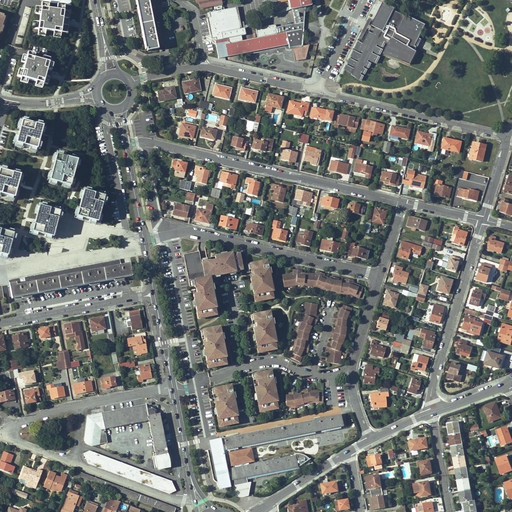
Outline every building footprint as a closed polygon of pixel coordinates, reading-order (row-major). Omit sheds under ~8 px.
[(147,49),(148,51),(158,49),(153,23),(148,0),(136,0),(146,49),(147,49)] [(198,0),(199,3),(201,2),(203,9),(203,8),(216,6),(217,10),(222,9),(222,5),(220,0),(198,0)] [(225,57),(231,56),(231,55),(289,44),(289,48),(292,48),(303,46),(304,29),(302,30),(303,7),(310,5),(309,0),(300,0),(302,7),(292,9),(295,24),(275,27),(277,35),(242,42),(230,44),(229,38),(215,41),(219,58),(225,57)] [(302,7),(300,0),(288,0),(291,9),(292,9),(302,7)] [(348,65),(346,69),(352,74),(354,75),(355,74),(357,75),(356,77),(361,80),(363,75),(361,74),(362,72),(364,73),(365,74),(367,69),(364,67),(365,66),(368,67),(371,62),(368,61),(369,60),(372,61),(376,63),(380,56),(379,56),(373,53),(374,51),(380,54),(381,52),(383,49),(377,46),(378,44),(383,47),(385,42),(389,43),(384,53),(386,54),(411,64),(417,51),(415,50),(417,46),(415,46),(419,38),(426,24),(413,17),(406,14),(406,15),(403,21),(401,20),(404,14),(395,10),(396,8),(387,3),(384,2),(372,25),(376,27),(373,33),(369,31),(363,43),(359,41),(356,49),(363,52),(362,54),(355,50),(352,57),(359,60),(358,62),(351,58),(348,63),(355,67),(355,68),(348,65)] [(215,40),(215,41),(229,38),(230,44),(242,42),(241,35),(246,34),(244,21),(240,22),(237,6),(235,6),(222,9),(217,10),(206,12),(212,40),(215,40)] [(63,10),(40,7),(37,29),(60,32),(63,10)] [(0,12),(0,16),(4,18),(0,30),(0,43),(9,15),(0,12)] [(370,18),(359,38),(362,40),(373,19),(370,18)] [(303,46),(292,48),(295,60),(305,59),(309,45),(303,46)] [(26,55),(20,77),(42,83),(48,62),(26,55)] [(199,79),(183,82),(185,93),(201,90),(199,79)] [(231,88),(215,84),(213,95),(228,99),(231,88)] [(165,90),(160,91),(159,93),(159,94),(160,101),(176,98),(174,86),(165,88),(165,90)] [(257,92),(241,88),(239,99),(254,102),(257,92)] [(275,96),(274,98),(268,96),(265,111),(271,113),(272,107),(280,109),(283,98),(275,96)] [(184,106),(182,99),(178,100),(179,104),(176,104),(176,107),(184,106)] [(287,113),(295,114),(295,112),(302,114),(303,110),(307,111),(308,104),(302,102),(301,104),(290,101),(287,113)] [(333,112),(315,108),(313,117),(331,121),(333,112)] [(34,149),(42,121),(21,115),(13,144),(34,149)] [(349,117),(340,115),(338,124),(356,128),(359,118),(350,116),(349,117)] [(376,122),(367,120),(365,130),(382,134),(384,125),(376,123),(376,122)] [(254,122),(248,121),(246,129),(252,130),(254,122)] [(182,123),(180,132),(183,133),(183,134),(187,136),(187,137),(193,138),(195,127),(182,123)] [(389,135),(408,139),(410,130),(392,126),(389,135)] [(216,131),(203,128),(201,136),(214,140),(216,131)] [(429,134),(418,132),(415,143),(429,146),(431,140),(435,141),(436,134),(429,132),(429,134)] [(231,146),(236,147),(240,148),(239,149),(244,150),(246,140),(233,137),(231,146)] [(270,151),(273,142),(267,141),(266,143),(257,141),(258,139),(254,138),(252,147),(254,148),(253,148),(265,151),(265,150),(270,151)] [(461,142),(444,138),(441,149),(458,153),(461,142)] [(290,142),(283,141),(281,149),(284,150),(282,159),(295,162),(297,153),(288,151),(290,142)] [(482,162),(484,152),(482,152),(484,145),(473,142),(469,159),(482,162)] [(321,150),(307,147),(306,150),(303,161),(311,162),(311,164),(318,166),(321,150)] [(347,157),(353,159),(355,149),(349,148),(347,157)] [(67,187),(74,162),(76,155),(55,150),(46,182),(67,187)] [(405,167),(407,159),(403,158),(403,159),(400,158),(398,165),(405,167)] [(187,163),(174,160),(172,169),(176,170),(185,172),(187,163)] [(348,165),(332,161),(329,170),(346,174),(348,165)] [(372,167),(356,163),(354,172),(363,174),(363,173),(365,173),(370,174),(372,167)] [(0,193),(17,198),(25,169),(4,164),(0,178),(0,193)] [(209,171),(206,170),(203,169),(204,168),(197,166),(195,174),(198,175),(196,181),(206,184),(209,171)] [(415,172),(408,170),(406,178),(410,179),(412,179),(411,181),(410,186),(423,189),(425,177),(414,174),(415,172)] [(235,175),(223,172),(220,182),(229,184),(228,187),(234,189),(235,185),(233,184),(235,175)] [(381,181),(386,182),(389,183),(388,184),(397,186),(399,176),(383,172),(381,181)] [(260,183),(256,182),(254,181),(254,180),(247,178),(246,183),(249,184),(246,193),(257,196),(260,183)] [(436,185),(434,191),(436,191),(435,195),(448,198),(450,188),(440,185),(442,181),(434,180),(433,184),(436,185)] [(285,189),(282,188),(279,187),(280,186),(272,184),(271,189),(274,190),(272,200),(282,202),(285,189)] [(98,222),(105,197),(107,190),(86,185),(77,217),(98,222)] [(216,189),(213,188),(211,195),(215,196),(215,195),(219,196),(220,190),(216,189)] [(467,190),(459,188),(457,197),(476,201),(479,191),(470,189),(469,191),(467,190)] [(310,193),(297,190),(295,199),(303,201),(302,205),(309,206),(310,202),(307,202),(310,193)] [(339,199),(325,196),(325,198),(323,197),(321,205),(325,205),(324,207),(334,210),(335,208),(336,208),(339,199)] [(500,202),(503,203),(500,212),(511,216),(511,215),(511,205),(507,204),(508,201),(502,199),(500,202)] [(53,237),(60,212),(62,206),(41,200),(32,232),(53,237)] [(358,205),(350,203),(348,211),(361,214),(363,205),(359,204),(358,205)] [(176,204),(173,212),(175,213),(175,215),(186,218),(188,207),(176,204)] [(198,208),(196,217),(199,218),(198,220),(203,221),(202,221),(208,223),(213,205),(207,204),(205,210),(198,208)] [(293,207),(289,206),(287,213),(291,214),(291,215),(295,216),(297,209),(293,208),(293,207)] [(386,211),(375,208),(372,221),(383,224),(386,211)] [(226,217),(221,216),(219,226),(236,229),(238,220),(234,219),(235,215),(227,213),(226,217)] [(315,221),(320,222),(320,220),(317,220),(318,214),(314,213),(312,220),(315,221)] [(426,221),(410,216),(407,226),(412,227),(415,228),(423,231),(426,221)] [(281,222),(274,221),(273,228),(275,229),(273,238),(285,241),(287,232),(279,230),(281,222)] [(0,254),(7,256),(15,228),(0,223),(0,254)] [(261,235),(263,227),(250,224),(248,224),(246,230),(250,231),(249,233),(261,235)] [(458,228),(455,227),(451,241),(454,242),(454,243),(463,245),(467,233),(458,231),(458,228)] [(304,233),(299,231),(296,242),(301,243),(301,245),(309,247),(311,237),(303,236),(304,233)] [(496,237),(491,235),(489,242),(490,243),(489,245),(488,249),(501,253),(504,243),(495,240),(496,237)] [(339,244),(322,240),(320,249),(337,253),(339,244)] [(410,247),(401,244),(398,256),(407,259),(410,251),(412,252),(412,253),(419,255),(421,248),(411,244),(410,247)] [(363,250),(350,246),(348,256),(352,257),(353,256),(361,258),(363,250)] [(202,261),(205,278),(210,277),(211,277),(242,271),(241,269),(242,269),(239,251),(201,259),(202,261)] [(459,259),(450,256),(447,269),(455,272),(459,259)] [(187,262),(191,281),(205,278),(202,261),(196,262),(195,260),(187,262)] [(267,260),(248,264),(249,270),(251,269),(252,273),(251,273),(252,277),(250,278),(251,283),(252,289),(255,302),(270,299),(269,295),(272,295),(271,291),(273,291),(269,274),(268,268),(268,266),(267,260)] [(16,282),(9,283),(12,298),(132,276),(130,263),(16,284),(16,282)] [(492,266),(482,263),(477,280),(486,283),(492,266)] [(401,271),(399,271),(400,268),(395,266),(393,273),(394,274),(394,276),(392,279),(393,280),(398,281),(405,283),(408,274),(401,271)] [(282,275),(284,287),(294,285),(294,284),(313,287),(313,286),(331,292),(359,298),(363,288),(352,284),(353,280),(345,280),(345,282),(338,281),(338,279),(331,277),(330,280),(323,277),(324,274),(317,272),(316,275),(301,273),(302,270),(294,270),(294,273),(282,275)] [(196,306),(198,319),(212,316),(212,312),(216,311),(215,308),(216,307),(215,301),(213,290),(211,285),(211,283),(210,277),(205,278),(191,281),(192,286),(194,286),(195,290),(194,290),(195,294),(193,295),(195,300),(196,306)] [(448,294),(450,288),(448,288),(450,284),(448,283),(449,280),(441,278),(437,291),(448,294)] [(475,291),(474,291),(470,304),(478,306),(481,298),(484,299),(486,294),(481,293),(482,290),(476,288),(475,291)] [(387,294),(386,299),(385,299),(383,304),(394,308),(398,295),(390,292),(389,295),(387,294)] [(415,300),(423,302),(425,296),(417,294),(415,300)] [(293,349),(289,358),(299,362),(304,352),(307,353),(308,349),(308,345),(306,344),(307,337),(310,338),(311,334),(312,331),(309,330),(311,326),(312,323),(315,325),(316,321),(318,317),(315,316),(317,305),(305,303),(304,312),(296,330),(295,339),(294,346),(293,349)] [(328,352),(327,363),(339,365),(340,355),(339,354),(346,337),(348,318),(351,309),(341,305),(337,315),(334,315),(333,323),(335,323),(335,330),(332,330),(330,337),(333,338),(330,345),(328,344),(325,351),(328,352)] [(443,308),(434,305),(429,321),(438,324),(443,308)] [(488,305),(485,315),(493,317),(493,316),(494,313),(496,308),(488,305)] [(132,329),(142,327),(139,311),(129,312),(132,329)] [(270,311),(251,315),(252,320),(255,320),(256,324),(255,324),(255,328),(254,328),(255,334),(256,340),(259,352),(273,349),(272,346),(276,345),(275,341),(277,341),(275,335),(273,324),(272,318),(272,317),(270,311)] [(462,328),(467,329),(470,330),(469,333),(473,334),(474,332),(479,333),(482,324),(474,321),(475,319),(466,316),(462,328)] [(388,321),(379,318),(376,328),(385,330),(388,321)] [(106,329),(104,320),(101,321),(101,319),(96,320),(96,319),(90,320),(92,331),(106,329)] [(65,324),(67,334),(75,333),(76,336),(77,342),(79,344),(80,344),(81,349),(85,349),(82,332),(79,332),(78,322),(65,324)] [(511,326),(503,324),(498,340),(510,344),(511,337),(511,335),(511,334),(511,332),(511,326)] [(41,338),(55,336),(54,327),(39,329),(41,338)] [(220,327),(201,330),(202,336),(204,336),(205,339),(204,340),(205,344),(203,344),(204,350),(206,356),(208,368),(222,365),(221,362),(225,361),(225,357),(226,357),(225,351),(222,340),(221,334),(221,333),(220,327)] [(434,333),(428,331),(427,334),(426,333),(422,346),(431,349),(434,337),(433,337),(434,333)] [(26,347),(24,338),(27,337),(26,332),(19,333),(20,335),(17,335),(13,336),(15,349),(26,347)] [(147,353),(144,341),(142,341),(142,337),(125,340),(123,344),(127,347),(133,346),(136,345),(137,349),(138,354),(147,353)] [(459,339),(456,347),(458,347),(456,353),(469,357),(472,347),(465,345),(463,344),(464,341),(459,339)] [(484,346),(477,343),(478,341),(472,339),(471,342),(475,343),(474,345),(483,348),(484,346)] [(377,342),(372,340),(370,348),(371,348),(370,351),(369,354),(382,358),(385,348),(376,345),(377,342)] [(401,344),(394,342),(391,349),(399,352),(400,348),(401,344)] [(484,364),(489,365),(490,364),(500,367),(504,356),(488,351),(484,364)] [(428,358),(418,355),(416,363),(413,363),(411,369),(415,371),(415,368),(424,371),(428,358)] [(17,366),(16,360),(12,361),(14,370),(18,369),(22,368),(21,365),(17,366)] [(67,368),(65,360),(61,361),(58,361),(57,362),(58,369),(67,368)] [(450,371),(449,371),(447,378),(460,382),(462,373),(459,372),(460,366),(452,363),(450,371)] [(149,365),(140,366),(141,375),(138,375),(139,382),(143,381),(142,378),(151,377),(149,365)] [(374,371),(365,370),(364,383),(374,384),(375,376),(378,376),(378,369),(375,369),(374,371)] [(271,370),(252,374),(254,380),(256,379),(257,383),(256,383),(257,387),(255,388),(256,393),(257,399),(260,412),(274,409),(273,405),(277,405),(276,401),(277,401),(276,394),(274,384),(273,378),(273,376),(271,370)] [(107,387),(116,385),(114,376),(101,379),(103,389),(108,388),(107,387)] [(408,392),(416,395),(417,390),(418,390),(421,382),(412,379),(408,392)] [(76,394),(93,391),(91,381),(74,385),(76,394)] [(65,398),(64,386),(55,387),(54,384),(46,385),(46,391),(49,390),(50,399),(65,398)] [(231,385),(212,389),(213,394),(216,394),(217,398),(216,398),(217,402),(215,402),(216,408),(217,414),(220,426),(234,423),(233,420),(237,419),(236,415),(237,415),(236,409),(234,398),(233,392),(233,391),(231,385)] [(399,389),(391,386),(390,390),(392,390),(391,392),(393,393),(393,394),(397,395),(398,392),(399,389)] [(31,390),(31,394),(25,395),(26,403),(41,401),(39,388),(31,390)] [(388,388),(380,389),(380,393),(380,396),(375,397),(375,393),(370,394),(370,402),(372,401),(372,404),(373,408),(386,407),(385,396),(388,396),(388,392),(388,388)] [(313,403),(322,403),(322,392),(311,392),(310,389),(303,391),(303,393),(297,395),(296,392),(288,393),(289,396),(285,396),(285,408),(294,408),(313,403)] [(0,393),(0,402),(15,399),(13,390),(8,390),(9,392),(0,393)] [(495,403),(484,407),(490,421),(499,418),(496,409),(495,410),(494,408),(497,407),(495,403)] [(170,467),(167,453),(163,435),(164,435),(164,433),(163,429),(162,429),(159,414),(156,415),(155,412),(157,411),(151,407),(150,409),(147,410),(146,408),(146,405),(102,413),(102,414),(93,416),(93,415),(88,416),(85,439),(85,441),(86,442),(87,443),(88,443),(91,445),(107,442),(105,429),(149,420),(156,455),(155,455),(156,457),(153,458),(155,468),(157,468),(158,469),(170,467)] [(310,421),(312,432),(342,426),(340,415),(310,421)] [(291,436),(312,432),(310,421),(289,425),(291,436)] [(460,433),(458,422),(447,423),(448,428),(452,428),(453,434),(460,433)] [(267,441),(291,436),(289,425),(281,426),(279,426),(279,427),(265,430),(267,441)] [(507,427),(496,431),(502,445),(510,442),(508,435),(509,434),(507,427)] [(485,429),(479,432),(482,438),(488,436),(485,429)] [(246,445),(267,441),(265,430),(244,434),(246,445)] [(452,446),(462,444),(460,433),(453,434),(454,441),(451,441),(452,446)] [(225,442),(226,449),(246,445),(244,434),(224,438),(225,442)] [(426,443),(426,438),(409,441),(411,451),(429,448),(428,443),(426,443)] [(226,449),(225,442),(219,443),(218,439),(210,441),(212,449),(207,450),(213,479),(214,480),(215,481),(216,481),(218,482),(219,482),(220,488),(230,486),(228,477),(232,477),(230,471),(227,471),(225,462),(229,461),(226,449)] [(464,452),(463,447),(462,444),(452,446),(452,451),(456,451),(457,457),(464,456),(464,452)] [(9,464),(11,460),(12,460),(14,455),(5,451),(0,463),(0,468),(10,473),(13,466),(10,465),(9,464)] [(153,474),(150,476),(149,473),(148,473),(145,474),(144,471),(141,472),(140,470),(137,471),(135,468),(132,469),(131,466),(128,467),(127,465),(126,465),(123,466),(122,463),(119,464),(118,461),(117,461),(114,462),(113,460),(110,461),(108,458),(105,459),(104,456),(101,457),(100,455),(99,455),(96,456),(95,453),(94,453),(91,454),(90,451),(84,454),(89,464),(92,462),(94,465),(97,464),(98,467),(101,465),(102,469),(106,467),(107,470),(110,469),(111,472),(114,471),(115,474),(119,472),(120,475),(123,474),(125,477),(128,476),(129,479),(132,477),(133,480),(136,479),(138,482),(141,480),(142,483),(146,482),(147,485),(150,484),(151,487),(154,485),(156,488),(159,487),(160,490),(163,489),(165,492),(168,490),(169,494),(173,492),(176,491),(173,484),(172,484),(171,481),(168,482),(167,480),(164,481),(162,478),(159,479),(158,476),(155,478),(153,474)] [(233,484),(246,481),(245,477),(297,467),(295,455),(230,468),(230,471),(232,477),(233,484)] [(371,457),(367,458),(369,467),(382,464),(380,456),(372,458),(371,457)] [(457,457),(452,458),(453,463),(454,463),(456,469),(466,467),(464,456),(457,457)] [(505,456),(496,460),(501,474),(510,471),(507,464),(508,463),(505,456)] [(430,460),(419,462),(420,468),(422,475),(432,473),(430,460)] [(31,469),(24,467),(20,478),(29,481),(37,485),(43,471),(38,469),(37,472),(37,473),(30,470),(31,469)] [(456,469),(457,475),(456,475),(456,481),(461,480),(468,478),(466,467),(456,469)] [(78,471),(74,470),(72,476),(83,480),(86,481),(90,483),(93,484),(104,488),(114,492),(128,497),(135,500),(167,511),(174,511),(176,508),(166,504),(162,502),(155,500),(152,499),(145,496),(138,493),(131,491),(127,489),(117,485),(113,484),(110,483),(106,482),(103,480),(96,478),(85,474),(78,471)] [(51,489),(52,487),(56,489),(61,491),(67,475),(63,474),(61,478),(60,479),(57,478),(56,479),(54,478),(55,475),(56,474),(51,472),(44,487),(51,489)] [(368,477),(370,489),(371,489),(371,493),(382,491),(379,475),(368,477)] [(460,491),(470,490),(468,478),(461,480),(462,486),(459,487),(460,491)] [(429,487),(428,481),(413,484),(414,493),(420,492),(421,496),(435,494),(434,486),(429,487)] [(322,485),(323,494),(324,494),(330,492),(338,491),(337,482),(322,485)] [(15,490),(14,494),(26,498),(27,494),(15,490)] [(461,496),(464,496),(465,502),(468,502),(472,501),(470,490),(460,491),(461,496)] [(374,510),(385,508),(382,491),(371,493),(372,497),(371,498),(374,510)] [(62,509),(61,511),(72,511),(76,504),(75,504),(76,499),(80,501),(82,497),(78,495),(69,492),(68,496),(69,496),(63,510),(62,509)] [(101,506),(105,508),(109,497),(105,496),(101,506)] [(109,497),(105,508),(108,509),(106,511),(115,511),(120,501),(109,497)] [(350,509),(348,500),(335,502),(337,511),(350,509)] [(289,511),(306,511),(307,511),(305,501),(298,502),(299,506),(289,508),(289,511)] [(468,502),(469,508),(464,509),(464,511),(474,511),(477,511),(475,501),(472,501),(468,502)] [(86,510),(85,511),(93,511),(96,506),(88,502),(85,510),(86,510)] [(415,505),(416,511),(427,511),(433,511),(432,502),(415,505)]
